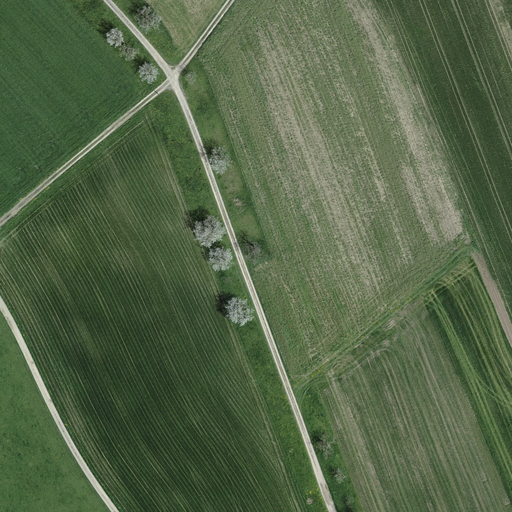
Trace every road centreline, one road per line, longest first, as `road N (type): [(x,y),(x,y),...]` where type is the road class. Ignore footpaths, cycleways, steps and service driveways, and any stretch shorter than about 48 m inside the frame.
road 1 (track): [(332,511),(171,79),(100,0)]
road 2 (track): [(0,219),(171,79),(229,0)]
road 3 (track): [(111,511),(66,445),(0,307)]
